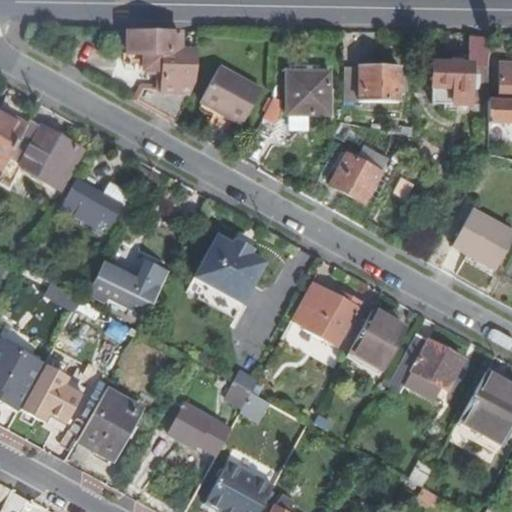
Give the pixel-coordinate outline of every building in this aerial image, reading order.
[(162,91),(190,93),(195,81),(195,51),(181,50),(181,36),(127,35),(127,56),(144,57),(143,62),(155,62),(155,57),(163,58),(162,91)] [(465,65),(487,65),(486,37),(465,38),(465,65)] [(494,102),(488,105),(487,125),(501,126),(511,126),(511,67),(500,67),(499,102),(494,102)] [(431,108),(469,109),(470,69),(431,68),(431,108)] [(233,137),(238,127),(240,128),(258,94),(217,70),(198,103),(214,113),(212,117),(222,122),(218,129),(233,137)] [(357,105),(396,107),(397,72),(358,70),(357,105)] [(283,76),(284,119),(327,119),(327,76),(283,76)] [(141,91),(134,104),(173,126),(180,112),(141,91)] [(262,124),(276,125),(279,102),(265,101),(262,124)] [(0,173),(24,130),(0,115),(0,173)] [(0,173),(0,185),(8,190),(19,169),(61,192),(81,154),(27,125),(24,130),(0,173)] [(501,126),(487,125),(487,155),(500,156),(501,126)] [(327,186),(359,204),(376,174),(343,156),(327,186)] [(105,200),(76,183),(61,211),(87,228),(92,217),(109,226),(125,198),(111,189),(105,200)] [(511,234),(472,212),(451,249),(465,257),(494,274),(511,241),(511,234)] [(184,293),(222,314),(252,259),(248,257),(250,252),(232,242),(229,247),(214,239),(184,293)] [(252,259),(222,314),(233,320),(263,265),(252,259)] [(102,264),(97,276),(134,294),(139,284),(102,264)] [(134,294),(97,276),(87,296),(103,305),(106,299),(144,320),(157,294),(139,284),(134,294)] [(45,298),(72,314),(79,301),(51,287),(45,298)] [(310,288),(291,322),(302,329),(301,331),(334,348),(358,305),(340,296),(337,301),(322,292),(321,294),(310,288)] [(369,312),(347,354),(380,372),(402,331),(369,312)] [(0,341),(0,390),(14,398),(35,361),(0,341)] [(427,345),(410,375),(444,394),(461,363),(427,345)] [(251,396),(257,384),(236,374),(230,384),(251,396)] [(444,394),(410,375),(406,383),(440,401),(444,394)] [(511,421),(511,391),(484,375),(457,425),(498,447),(511,421)] [(145,410),(107,389),(78,442),(117,463),(145,410)] [(67,437),(82,408),(47,390),(32,418),(67,437)] [(210,423),(212,420),(187,406),(171,435),(196,449),(202,438),(220,448),(229,434),(210,423)] [(261,511),(275,487),(229,462),(205,505),(219,511),(261,511)] [(462,511),(422,490),(417,498),(442,511),(462,511)]
